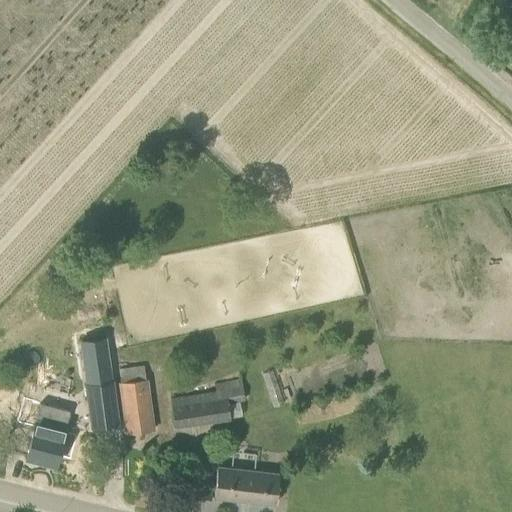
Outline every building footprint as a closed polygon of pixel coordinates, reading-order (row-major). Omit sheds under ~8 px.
[(145,379),(143,365),(119,368),(121,382),(128,433),(155,430),(147,379),(145,379)] [(175,426),(230,418),(230,417),(241,416),(239,401),(244,400),(241,379),(215,383),(216,391),(170,398),(175,426)] [(92,427),(118,423),(112,380),(86,383),(92,427)] [(56,464),(70,410),(41,402),(26,456),(56,464)] [(275,504),(279,473),(217,465),(214,496),(275,504)]
